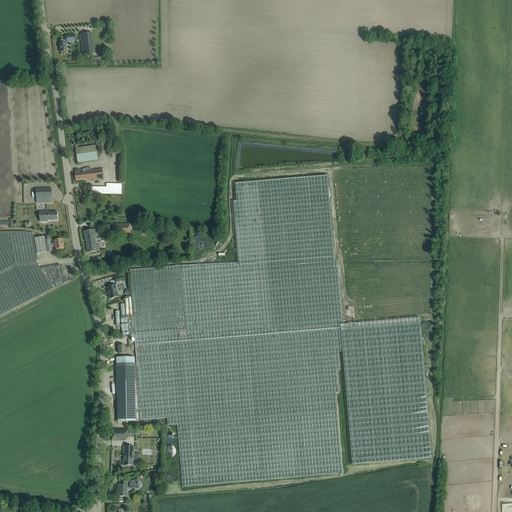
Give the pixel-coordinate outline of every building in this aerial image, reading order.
[(82,53),(94,52),(92,33),(80,34),(82,53)] [(98,160),(96,146),(75,148),(77,163),(98,160)] [(90,167),(88,168),(85,168),(85,169),(82,169),(82,172),(75,173),(75,181),(99,178),(99,179),(102,179),(102,169),(91,170),(90,167)] [(129,270),(133,316),(120,317),(122,338),(135,337),(137,363),(134,363),(135,421),(167,418),(168,425),(177,424),(183,487),(343,474),(336,393),(339,393),(337,370),(340,370),(339,352),(342,352),(351,465),(432,459),(420,318),(343,325),(338,261),(335,261),(327,176),(235,184),(236,202),(233,202),(239,263),(186,265),(129,270)] [(110,186),(95,185),(95,191),(125,191),(125,183),(110,182),(110,186)] [(36,188),(36,203),(51,203),(51,188),(36,188)] [(39,212),(40,222),(48,222),(48,221),(57,220),(57,212),(48,212),(48,211),(39,212)] [(113,224),(113,239),(130,239),(130,224),(113,224)] [(85,237),(85,240),(96,238),(95,230),(83,232),(84,237),(85,237)] [(52,247),(53,246),(53,244),(51,244),(50,236),(44,237),(44,236),(34,238),(33,233),(25,232),(0,232),(0,315),(68,281),(60,265),(40,268),(36,261),(38,260),(37,254),(52,251),(52,247)] [(97,238),(96,238),(85,240),(87,253),(97,252),(95,240),(97,240),(97,238)] [(62,239),(54,240),(55,244),(53,244),(53,246),(55,246),(56,250),(63,248),(62,239)] [(115,285),(108,287),(109,293),(108,293),(110,299),(119,297),(115,285)] [(135,421),(134,363),(134,357),(116,358),(117,422),(135,421)] [(111,441),(126,441),(126,437),(128,437),(128,429),(110,429),(110,437),(111,437),(111,441)] [(123,465),(132,466),(133,460),(134,460),(135,453),(133,453),(134,447),(123,446),(123,447),(125,447),(124,461),(123,461),(123,465)] [(123,481),(123,485),(118,484),(118,489),(119,489),(119,496),(127,497),(127,490),(130,490),(130,488),(138,488),(138,485),(138,484),(138,481),(130,481),(123,481)] [(135,502),(134,511),(144,511),(145,505),(151,505),(151,503),(135,502)]
